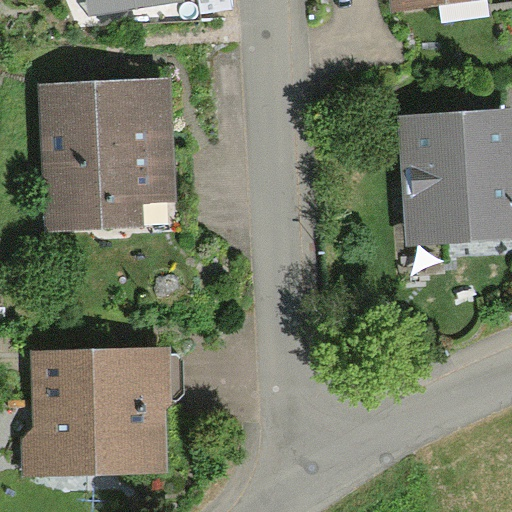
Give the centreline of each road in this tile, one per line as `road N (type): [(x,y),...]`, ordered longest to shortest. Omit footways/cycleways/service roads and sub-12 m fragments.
road 1 (residential): [(317,456),(275,0)]
road 2 (residential): [(511,365),(317,456)]
